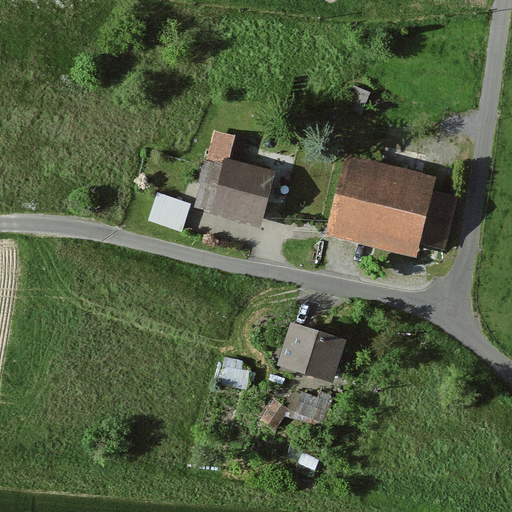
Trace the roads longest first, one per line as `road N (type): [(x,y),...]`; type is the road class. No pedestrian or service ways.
road 1 (residential): [(0,223),(84,229),(445,315)]
road 2 (residential): [(445,315),(467,251),(503,0)]
